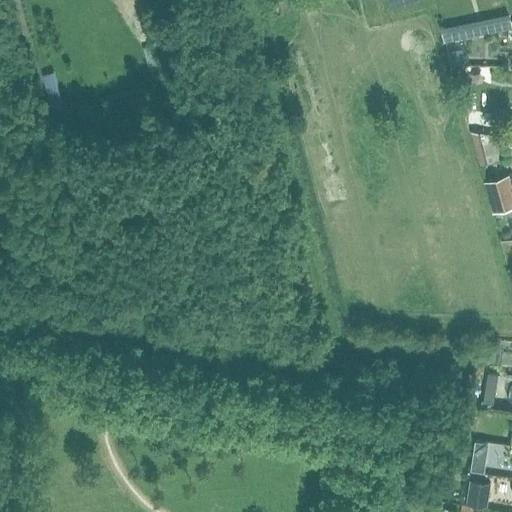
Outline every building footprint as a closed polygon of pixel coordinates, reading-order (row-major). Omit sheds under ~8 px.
[(472,12),(439,16),(440,30),(473,25),(472,12)] [(456,48),(448,51),(452,64),(461,63),(456,48)] [(42,62),(46,95),(59,93),(54,60),(42,62)] [(494,128),(496,114),(473,111),(471,125),(494,128)] [(496,134),(474,130),(483,163),(502,158),(496,134)] [(486,182),(490,197),(511,189),(511,186),(508,174),(486,182)] [(511,189),(490,197),(495,213),(511,206),(511,189)] [(490,372),(485,400),(496,401),(500,374),(490,372)] [(475,459),(473,470),(483,472),(485,461),(475,459)] [(470,491),(468,503),(481,505),(487,506),(491,482),(471,478),(470,491)] [(445,489),(444,497),(455,499),(456,491),(445,489)]
